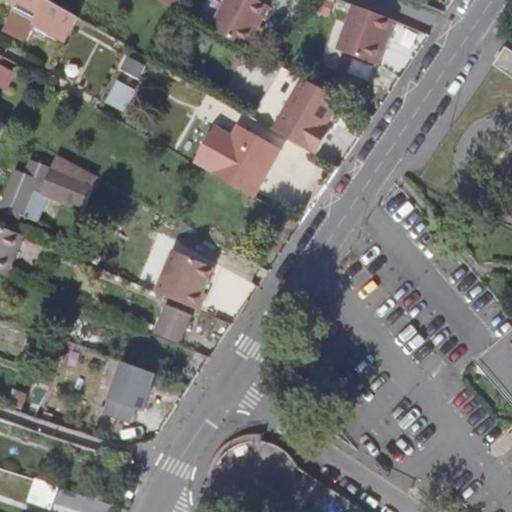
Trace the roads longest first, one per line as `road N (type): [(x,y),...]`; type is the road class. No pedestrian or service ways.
road 1 (residential): [(227,383),(489,0)]
road 2 (unclassified): [(412,511),(227,383)]
